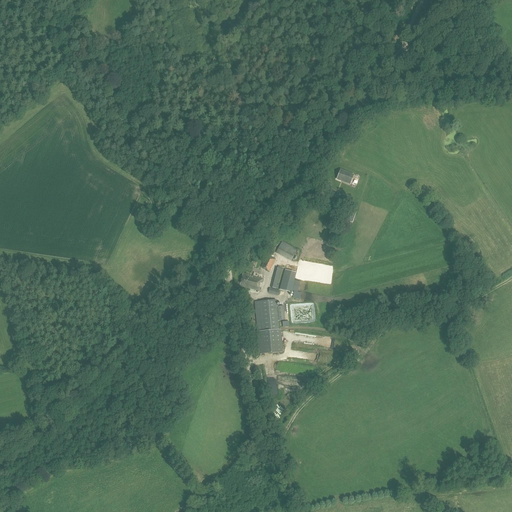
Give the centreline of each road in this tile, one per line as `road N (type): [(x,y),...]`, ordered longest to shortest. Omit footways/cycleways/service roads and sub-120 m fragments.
road 1 (tertiary): [(0,449),(51,425),(269,213),(321,159),(391,62),(484,0)]
road 2 (track): [(32,0),(224,255)]
road 3 (track): [(300,508),(255,387),(224,255)]
road 4 (track): [(511,87),(361,104)]
